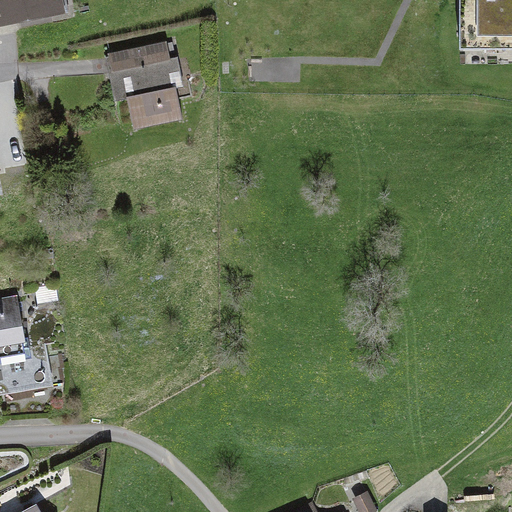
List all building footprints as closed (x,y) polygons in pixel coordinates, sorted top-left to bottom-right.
[(68,0),(0,0),(0,12),(5,35),(73,19),(68,0)] [(511,0),(460,0),(461,40),(511,38),(511,0)] [(177,41),(111,55),(122,105),(136,102),(143,133),(195,122),(177,41)] [(31,301),(0,306),(0,349),(39,342),(31,301)] [(56,356),(0,367),(0,370),(6,401),(63,390),(56,356)]
